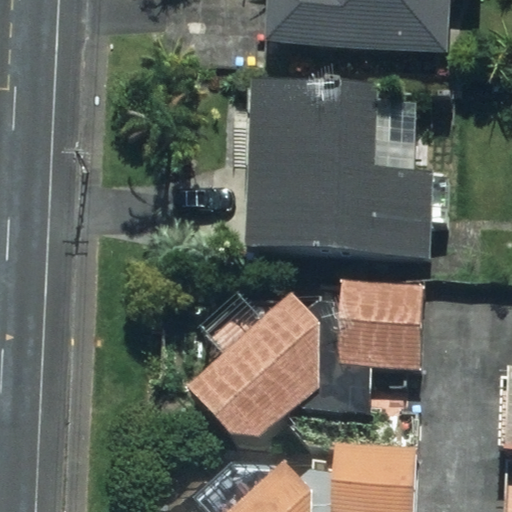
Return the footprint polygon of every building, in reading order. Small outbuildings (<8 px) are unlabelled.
[(287,0),(286,51),(462,59),(464,0),(287,0)] [(393,160),(397,82),(274,75),(264,257),(435,266),(441,162),(393,160)] [(359,283),(353,364),(429,369),(434,288),(359,283)] [(283,446),(338,397),(340,334),(315,305),(285,330),(258,299),(216,336),(243,367),(212,394),(252,440),(283,446)] [(350,449),(346,511),(426,511),(430,454),(350,449)] [(326,511),(299,478),(280,493),(256,463),(216,494),(229,511),(326,511)]
